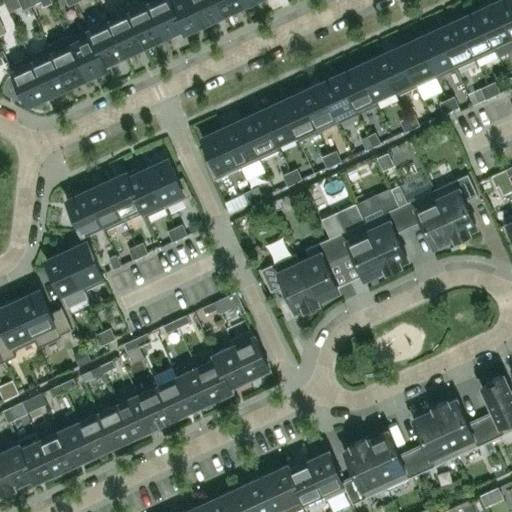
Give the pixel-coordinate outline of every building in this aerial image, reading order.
[(30,5),(27,0),(18,0),(23,9),(30,5)] [(164,36),(148,3),(147,0),(137,0),(126,5),(129,12),(144,44),(164,36)] [(185,31),(170,0),(154,0),(148,3),(164,36),(171,32),(173,36),(185,31)] [(205,22),(194,0),(170,0),(185,31),(205,22)] [(224,13),(218,0),(194,0),(205,22),(224,13)] [(244,4),(242,0),(218,0),(224,13),(244,4)] [(511,0),(499,0),(497,1),(511,34),(511,0)] [(511,34),(497,1),(477,10),(492,43),(495,49),(511,41),(511,34)] [(492,43),(477,10),(458,19),(473,52),(476,58),(495,49),(492,43)] [(144,44),(129,12),(109,21),(124,54),(144,44)] [(473,52),(458,19),(438,28),(453,61),(456,67),(476,58),(473,52)] [(124,54),(109,21),(90,30),(107,67),(118,62),(116,58),(124,54)] [(107,67),(90,30),(89,28),(69,37),(72,43),(87,76),(107,67)] [(453,61),(438,28),(418,37),(434,70),(436,76),(456,67),(453,61)] [(50,46),(53,52),(68,85),(87,76),(72,43),(69,37),(69,35),(49,44),(50,46)] [(434,70),(418,37),(399,46),(414,79),(417,85),(436,76),(434,70)] [(68,85),(53,52),(50,46),(30,55),(33,61),(48,94),(68,85)] [(414,79),(399,46),(379,55),(394,88),(397,95),(417,85),(414,79)] [(48,94),(33,61),(30,55),(9,64),(27,104),(48,94)] [(394,88),(379,55),(360,64),(375,97),(394,88)] [(375,97),(360,64),(340,73),(355,106),(358,112),(378,103),(375,97)] [(355,106),(340,73),(321,82),(336,115),(355,106)] [(495,81),(488,84),(493,95),(500,92),(495,81)] [(336,115),(321,82),(301,91),(316,124),(336,115)] [(493,95),(488,84),(480,88),(485,98),(493,95)] [(316,124),(301,91),(281,100),(297,133),(316,124)] [(454,95),(447,99),(452,110),(459,106),(454,95)] [(452,110),(447,99),(440,102),(445,113),(452,110)] [(297,133),(281,100),(262,109),(277,142),(297,133)] [(277,142),(262,109),(242,119),(257,151),(260,157),(279,148),(277,142)] [(415,113),(408,117),(413,128),(420,124),(415,113)] [(413,128),(408,117),(400,120),(405,131),(413,128)] [(257,151),(242,119),(223,128),(238,160),(241,166),(260,157),(257,151)] [(238,160),(223,128),(202,137),(211,157),(205,160),(211,173),(214,179),(241,166),(238,160)] [(376,131),(368,135),(373,146),(381,142),(376,131)] [(373,146),(368,135),(361,138),(366,149),(373,146)] [(336,150),(329,153),(334,164),(341,160),(336,150)] [(334,164),(329,153),(322,156),(327,167),(334,164)] [(183,175),(177,178),(168,158),(148,167),(163,200),(162,201),(165,207),(192,195),(183,175)] [(474,163),(482,181),(492,177),(484,158),(474,163)] [(163,200),(148,167),(140,171),(138,167),(126,172),(143,209),(162,201),(163,200)] [(297,168),(290,171),(295,182),(302,179),(297,168)] [(509,176),(506,169),(494,174),(498,181),(509,176)] [(295,182),(290,171),(283,174),(288,185),(295,182)] [(143,209),(126,172),(106,181),(122,214),(123,218),(143,209)] [(468,173),(433,189),(456,239),(470,232),(469,230),(477,226),(465,201),(478,195),(468,173)] [(122,214),(106,181),(87,190),(102,223),(104,228),(123,218),(122,214)] [(258,186),(251,189),(256,200),(263,197),(258,186)] [(256,200),(251,189),(243,192),(248,203),(256,200)] [(456,239),(433,189),(399,205),(409,227),(421,221),(433,246),(444,241),(445,244),(456,239)] [(102,223),(87,190),(67,200),(82,232),(102,223)] [(409,227),(399,205),(364,221),(387,270),(401,264),(400,262),(408,258),(396,232),(409,227)] [(387,270),(364,221),(330,237),(340,258),(352,253),(364,278),(375,273),(376,276),(387,270)] [(182,223),(175,227),(180,237),(187,234),(182,223)] [(180,237),(175,227),(168,230),(173,241),(180,237)] [(327,264),(340,258),(330,237),(305,248),(309,256),(300,261),(296,252),(295,253),(318,302),(329,297),(328,295),(339,290),(327,264)] [(105,280),(87,241),(66,250),(81,283),(84,289),(105,280)] [(143,241),(136,245),(141,255),(148,252),(143,241)] [(141,255),(136,245),(129,248),(134,259),(141,255)] [(81,283),(66,250),(46,260),(61,292),(81,283)] [(318,302),(295,253),(261,268),(271,290),(283,284),(295,310),(303,306),(304,309),(318,302)] [(121,265),(116,254),(109,257),(114,268),(121,265)] [(40,289),(17,300),(36,340),(38,345),(59,335),(72,329),(62,306),(50,311),(40,289)] [(238,294),(237,291),(214,301),(217,308),(219,313),(238,304),(241,312),(246,310),(238,294)] [(36,340),(17,300),(0,307),(0,321),(5,332),(0,334),(0,350),(4,360),(17,354),(14,350),(36,340)] [(217,308),(214,301),(202,306),(206,314),(217,308)] [(187,314),(175,319),(178,326),(190,321),(187,314)] [(178,326),(175,319),(163,325),(166,332),(178,326)] [(110,327),(103,330),(108,341),(115,338),(110,327)] [(251,328),(231,337),(249,377),(269,367),(251,328)] [(108,341),(103,330),(96,334),(101,344),(108,341)] [(147,332),(136,337),(139,344),(151,339),(147,332)] [(139,344),(136,337),(124,343),(127,350),(139,344)] [(249,377),(231,337),(230,338),(233,344),(214,353),(231,390),(232,390),(230,385),(249,377)] [(85,348),(76,352),(81,364),(90,360),(85,348)] [(231,390),(214,353),(213,353),(215,358),(197,366),(212,399),(231,390)] [(112,359),(101,364),(104,372),(116,366),(112,359)] [(104,372),(101,364),(89,370),(92,377),(104,372)] [(212,399),(197,366),(177,375),(192,408),(212,399)] [(494,411),(481,417),(491,439),(511,429),(511,391),(503,373),(489,380),(490,382),(482,386),(494,411)] [(192,408),(177,375),(157,384),(172,417),(192,408)] [(73,377),(61,383),(65,390),(77,384),(73,377)] [(65,390),(61,383),(50,388),(53,395),(65,390)] [(172,417),(157,384),(138,394),(153,426),(172,417)] [(46,403),(41,392),(22,401),(27,412),(46,403)] [(153,426),(138,394),(118,403),(133,435),(153,426)] [(491,439),(481,417),(468,423),(456,398),(448,401),(447,399),(434,405),(456,455),(491,439)] [(133,435),(118,403),(99,412),(114,444),(133,435)] [(456,455),(434,405),(422,411),(423,413),(413,418),(425,443),(412,449),(422,471),(456,455)] [(9,407),(2,410),(8,421),(14,418),(9,407)] [(114,444),(99,412),(79,421),(94,453),(114,444)] [(94,453),(79,421),(59,430),(74,462),(94,453)] [(74,462),(59,430),(40,439),(55,471),(74,462)] [(422,471),(412,449),(399,455),(387,430),(377,434),(376,432),(365,437),(388,487),(422,471)] [(388,487),(365,437),(351,444),(352,446),(344,450),(356,475),(343,481),(347,489),(346,490),(353,503),(388,487)] [(55,471),(40,439),(21,447),(19,443),(18,443),(35,481),(55,471)] [(35,481),(18,443),(0,451),(0,455),(14,487),(15,486),(14,485),(33,476),(35,481)] [(329,450),(308,459),(326,499),(346,490),(347,489),(343,481),(329,450)] [(14,487),(0,455),(0,491),(1,491),(2,493),(14,487)] [(326,499),(308,459),(289,468),(287,464),(307,508),(326,499)] [(307,508),(287,464),(267,473),(282,506),(284,511),(292,511),(305,506),(306,508),(307,508)] [(284,511),(282,506),(267,473),(247,482),(261,511),(284,511)] [(261,511),(247,482),(228,491),(237,511),(261,511)] [(237,511),(228,491),(208,500),(213,511),(237,511)] [(213,511),(208,500),(188,509),(189,511),(213,511)]
